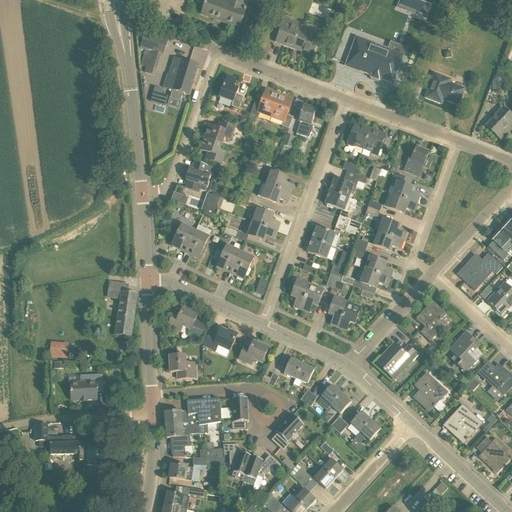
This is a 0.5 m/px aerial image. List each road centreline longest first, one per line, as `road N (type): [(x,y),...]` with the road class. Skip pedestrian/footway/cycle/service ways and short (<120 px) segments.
road 1 (residential): [(263,325),(347,101)]
road 2 (tertiary): [(142,193),(116,0)]
road 3 (residential): [(142,193),(169,185),(216,52)]
road 4 (unclassified): [(0,428),(57,416),(152,416)]
road 5 (residential): [(431,276),(418,253),(459,143)]
road 6 (residential): [(347,101),(216,52)]
road 7 (residential): [(505,511),(411,425)]
road 8 (residential): [(263,325),(148,279)]
road 9 (residential): [(347,364),(431,276)]
